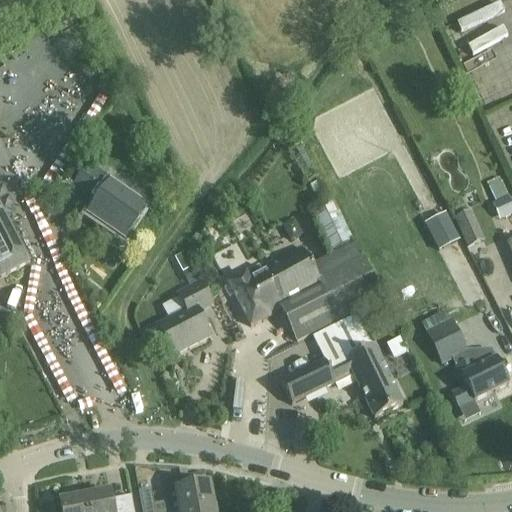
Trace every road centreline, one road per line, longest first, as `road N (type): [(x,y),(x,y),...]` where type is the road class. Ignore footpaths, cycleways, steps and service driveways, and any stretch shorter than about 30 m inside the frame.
road 1 (tertiary): [(325,480),(172,442),(80,445),(19,462)]
road 2 (tertiary): [(511,503),(473,509),(371,499),(325,480)]
